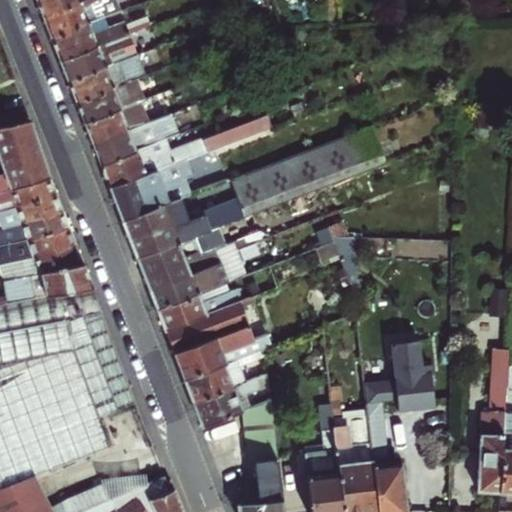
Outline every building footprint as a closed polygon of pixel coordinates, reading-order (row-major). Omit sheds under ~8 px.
[(40,15),(80,0),(34,0),(37,8),(40,15)] [(45,27),(48,35),(128,6),(126,0),(80,0),(40,15),(45,27)] [(128,6),(48,35),(53,49),(57,58),(129,32),(124,19),(132,17),(128,6)] [(61,68),(65,78),(136,52),(129,32),(57,58),(61,68)] [(134,77),(144,73),(136,52),(65,78),(69,90),(73,99),(134,77)] [(138,99),(142,98),(134,77),(73,99),(77,109),(81,120),(138,99)] [(138,99),(81,120),(86,131),(89,141),(145,120),(138,99)] [(290,105),(294,116),(304,113),(299,101),(290,105)] [(478,124),(494,124),(495,104),(479,102),(478,124)] [(145,120),(89,141),(95,155),(98,163),(165,137),(174,134),(167,112),(145,120)] [(205,149),(206,150),(271,125),(266,112),(200,137),(205,149)] [(42,149),(30,120),(6,125),(0,126),(0,154),(7,176),(0,177),(0,193),(53,176),(42,149)] [(135,257),(226,223),(383,164),(367,127),(226,179),(232,196),(205,206),(207,212),(174,225),(171,219),(175,217),(169,200),(120,219),(129,242),(135,257)] [(107,186),(180,158),(205,149),(200,137),(170,149),(165,137),(98,163),(103,176),(107,186)] [(114,204),(120,219),(169,200),(187,194),(179,172),(184,169),(180,158),(107,186),(114,204)] [(0,212),(60,194),(57,186),(53,176),(0,193),(0,212)] [(0,219),(3,230),(67,211),(63,203),(60,194),(0,212),(0,219)] [(0,246),(73,227),(69,218),(67,211),(3,230),(5,236),(0,237),(0,246)] [(228,227),(226,223),(135,257),(140,269),(142,274),(218,245),(213,233),(228,227)] [(0,264),(79,244),(76,235),(73,227),(0,246),(0,264)] [(258,230),(236,238),(239,246),(261,238),(258,230)] [(332,236),(351,283),(356,281),(352,237),(332,236)] [(218,245),(142,274),(149,293),(155,307),(218,284),(232,279),(248,273),(239,246),(236,238),(218,245)] [(332,242),(314,248),(320,262),(338,256),(332,242)] [(17,278),(87,262),(82,252),(79,244),(0,264),(0,265),(3,281),(17,278)] [(90,271),(87,262),(17,278),(19,288),(6,291),(6,293),(0,294),(0,304),(96,285),(90,271)] [(159,319),(163,328),(252,295),(247,282),(222,293),(218,284),(155,307),(159,319)] [(96,285),(0,304),(0,496),(16,489),(27,511),(71,511),(67,500),(54,505),(38,474),(111,441),(101,414),(137,400),(96,285)] [(509,318),(510,294),(499,294),(498,318),(509,318)] [(173,354),(183,377),(260,348),(261,347),(254,329),(251,331),(241,305),(254,300),(252,295),(163,328),(173,354)] [(251,331),(254,329),(264,326),(254,300),(241,305),(251,331)] [(393,378),(363,381),(365,402),(378,401),(395,399),(396,409),(432,405),(427,362),(419,363),(416,338),(388,341),(393,378)] [(187,389),(192,401),(245,379),(239,365),(263,355),(260,348),(183,377),(187,389)] [(507,349),(491,348),(488,410),(481,410),(476,491),(500,492),(503,428),(505,403),(507,349)] [(196,412),(202,426),(240,409),(249,406),(246,394),(268,385),(266,371),(245,379),(192,401),(196,412)] [(340,511),(377,511),(367,413),(341,416),(338,386),(328,387),(328,390),(335,449),(337,473),(340,511)] [(321,450),(335,449),(328,390),(316,392),(321,450)] [(281,511),(269,397),(249,406),(240,409),(246,461),(251,461),(253,479),(240,480),(242,501),(237,502),(238,511),(281,511)] [(367,413),(377,511),(402,511),(397,462),(386,463),(378,401),(365,402),(367,413)] [(511,403),(505,403),(503,428),(500,492),(511,492),(511,403)] [(449,459),(449,438),(428,441),(430,460),(449,459)] [(340,511),(337,473),(306,478),(309,511),(340,511)] [(185,511),(175,487),(170,489),(164,475),(137,487),(134,479),(103,484),(67,500),(71,511),(185,511)] [(27,511),(16,489),(0,497),(0,511),(27,511)]
